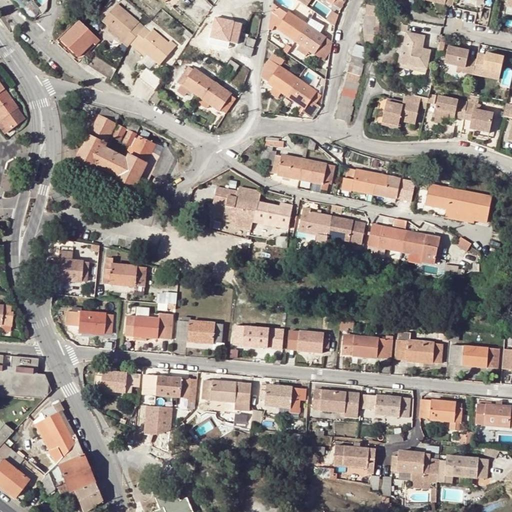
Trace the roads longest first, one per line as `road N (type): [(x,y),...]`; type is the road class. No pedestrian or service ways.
road 1 (residential): [(52,351),(511,392)]
road 2 (residential): [(479,233),(278,188),(210,148)]
road 3 (residential): [(511,166),(451,147),(385,149),(324,130)]
road 4 (residential): [(210,148),(188,181),(114,225),(61,215)]
road 5 (tertiary): [(117,497),(52,351)]
road 6 (tertiary): [(34,225),(51,155),(47,107),(35,87)]
road 7 (residential): [(324,130),(357,0)]
road 8 (residential): [(268,0),(255,128)]
road 9 (tertiary): [(35,87),(21,209)]
